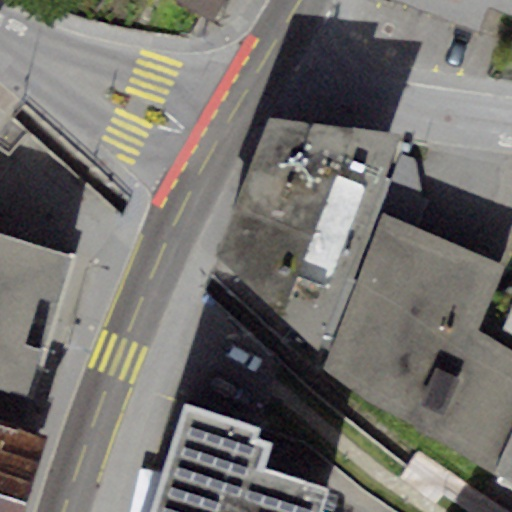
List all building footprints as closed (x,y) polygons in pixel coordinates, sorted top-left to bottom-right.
[(172,0),(210,22),(223,0),(172,0)] [(393,0),(472,34),(487,6),(505,11),(510,0),(393,0)] [(384,180),(399,137),(271,117),(219,257),(324,355),(391,181),(384,180)] [(503,267),(381,214),(323,369),(493,477),(511,432),(511,351),(477,331),(503,267)] [(74,256),(0,233),(0,388),(26,396),(35,364),(41,366),(74,256)] [(511,301),(496,340),(511,348),(511,301)] [(267,447),(252,442),(256,428),(184,405),(149,511),(319,511),(325,493),(259,472),(267,447)] [(22,511),(46,439),(0,424),(0,511),(22,511)] [(511,432),(493,477),(499,480),(496,485),(511,492),(511,432)]
